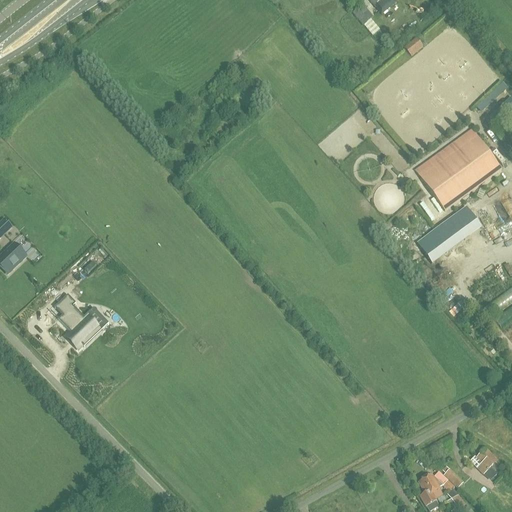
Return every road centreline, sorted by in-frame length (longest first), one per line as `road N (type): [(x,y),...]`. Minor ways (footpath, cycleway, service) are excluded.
road 1 (unclassified): [(178,511),(0,326)]
road 2 (unclassified): [(288,511),(511,388)]
